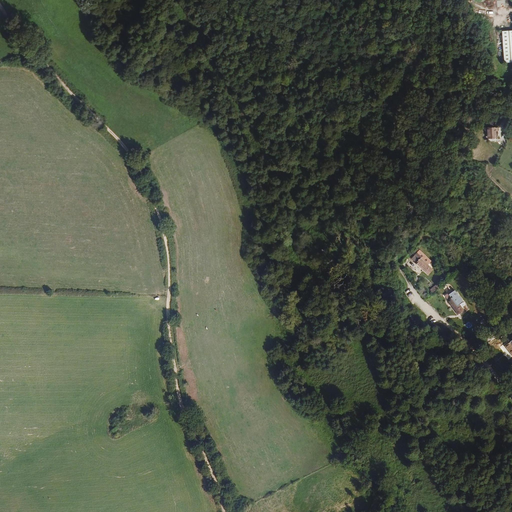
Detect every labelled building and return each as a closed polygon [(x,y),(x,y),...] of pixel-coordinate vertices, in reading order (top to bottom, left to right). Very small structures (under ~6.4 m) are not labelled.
[(488,130),(488,138),(496,137),(496,131),(498,131),(498,127),(492,127),(491,127),(485,128),(485,130),(488,130)] [(418,252),(414,256),(418,261),(416,263),(428,275),(433,270),(428,265),(431,261),(421,252),(418,252)] [(436,284),(431,290),(434,293),(439,287),(436,284)] [(451,298),(448,301),(458,315),(464,311),(459,305),(463,302),(455,291),(449,295),(451,298)] [(458,344),(450,350),(452,354),(456,351),(457,353),(463,349),(458,344)] [(129,416),(125,413),(121,419),(118,417),(114,422),(117,424),(112,431),(115,434),(129,416)]
